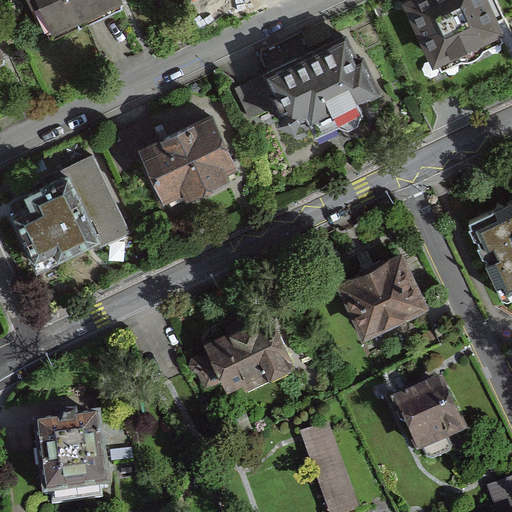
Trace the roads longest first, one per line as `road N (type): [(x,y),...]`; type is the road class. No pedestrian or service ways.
road 1 (residential): [(405,169),(30,346)]
road 2 (residential): [(0,145),(309,0)]
road 3 (residential): [(405,169),(511,393)]
